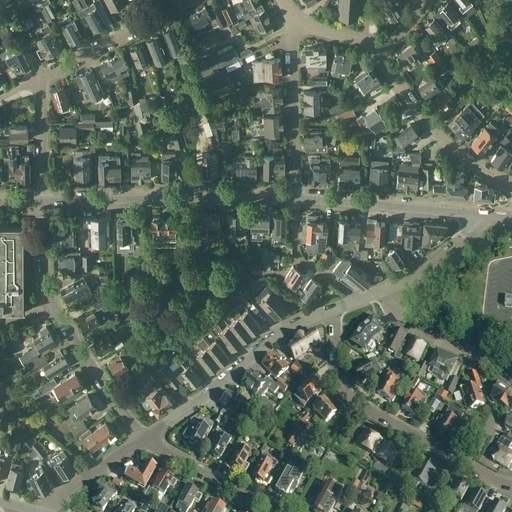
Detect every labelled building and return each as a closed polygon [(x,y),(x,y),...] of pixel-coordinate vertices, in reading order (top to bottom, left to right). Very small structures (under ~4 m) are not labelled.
[(105,0),(112,11),(125,4),(122,0),(105,0)] [(247,14),(262,6),(260,2),(259,0),(242,0),(238,2),(243,11),(245,15),(247,14)] [(340,19),(354,20),(355,18),(356,18),(356,0),(340,0),(339,17),(341,18),(340,19)] [(378,0),(378,1),(390,19),(403,10),(396,0),(378,0)] [(455,0),(460,5),(458,7),(463,12),(472,4),(469,0),(455,0)] [(51,2),(44,5),(51,18),(58,14),(52,1),(51,2)] [(448,2),(438,11),(442,16),(448,23),(446,24),(450,30),(461,20),(457,16),(458,14),(448,2)] [(93,30),(105,23),(93,3),(82,9),(84,13),(83,14),(86,21),(88,20),(93,30)] [(237,19),(231,6),(222,10),(228,23),(237,19)] [(262,6),(247,14),(254,28),(256,27),(259,32),(260,32),(261,35),(263,36),(272,32),(272,30),(271,26),(272,25),(264,10),(262,6)] [(220,26),(226,23),(218,7),(211,10),(220,26)] [(206,25),(205,22),(211,19),(205,8),(190,16),(198,30),(206,25)] [(44,16),(47,23),(48,23),(50,26),(54,24),(48,14),(44,16)] [(69,43),(81,36),(76,26),(77,25),(74,19),(71,20),(69,15),(58,21),(61,26),(60,26),(69,43)] [(432,40),(437,45),(447,37),(443,32),(444,31),(434,19),(424,27),(434,39),(432,40)] [(245,20),(237,24),(240,30),(248,26),(245,20)] [(41,57),(42,56),(45,55),(61,47),(52,30),(50,26),(48,23),(47,23),(35,29),(39,37),(36,38),(40,47),(36,49),(41,57)] [(175,27),(162,31),(169,47),(171,52),(182,47),(181,43),(181,42),(175,27)] [(498,31),(501,38),(510,33),(507,27),(498,31)] [(167,60),(166,56),(164,51),(158,36),(146,40),(152,56),(156,65),(167,60)] [(468,43),(472,49),(481,43),(477,36),(468,43)] [(408,67),(422,57),(426,54),(421,47),(416,39),(412,42),(397,52),(402,60),(398,62),(403,69),(407,66),(408,67)] [(29,64),(21,49),(20,49),(18,45),(6,51),(0,54),(0,57),(1,59),(5,57),(9,63),(11,61),(12,61),(17,70),(21,68),(23,72),(31,69),(29,64)] [(145,68),(150,66),(148,61),(142,45),(130,49),(136,66),(136,65),(138,70),(145,67),(145,68)] [(493,46),(486,50),(493,59),(491,61),(495,66),(487,72),(494,80),(506,71),(500,63),(504,61),(493,46)] [(226,51),(232,61),(237,58),(236,55),(232,48),(226,51)] [(318,71),(325,71),(325,66),(325,48),(306,48),(306,54),(301,54),(301,61),(306,61),(306,66),(318,66),(318,71)] [(227,64),(232,61),(226,51),(221,53),(227,64)] [(339,72),(347,73),(349,63),(354,64),(355,57),(351,56),(351,55),(341,52),(335,51),(331,70),(332,70),(331,75),(338,77),(339,72)] [(426,56),(433,67),(442,61),(435,51),(426,56)] [(111,58),(121,78),(129,73),(126,69),(129,67),(121,53),(111,58)] [(222,66),(227,64),(221,53),(216,56),(222,66)] [(217,69),(222,66),(216,56),(212,58),(217,69)] [(121,78),(111,58),(100,64),(108,78),(110,77),(113,82),(121,78)] [(213,71),(217,69),(212,58),(207,60),(213,71)] [(264,80),(264,77),(281,77),(280,59),(262,59),(262,61),(252,61),(253,81),(264,80)] [(213,71),(207,60),(202,63),(208,74),(213,71)] [(203,76),(208,74),(202,63),(197,66),(203,76)] [(438,75),(448,69),(444,63),(434,69),(438,75)] [(198,80),(197,79),(192,68),(190,66),(184,69),(185,72),(183,73),(185,78),(188,77),(191,83),(198,80)] [(197,79),(203,76),(197,66),(192,68),(197,79)] [(376,90),(382,85),(380,82),(380,81),(375,74),(369,66),(355,77),(356,79),(352,82),(356,87),(360,84),(361,85),(358,87),(363,94),(374,86),(376,90)] [(198,79),(207,100),(233,89),(224,68),(198,79)] [(85,86),(87,91),(88,94),(91,101),(104,95),(102,90),(97,80),(96,80),(91,69),(79,74),(80,75),(76,77),(78,83),(79,83),(81,88),(85,86)] [(426,97),(440,88),(439,88),(444,85),(437,74),(419,86),(421,90),(421,93),(423,97),(426,97)] [(495,83),(502,91),(511,84),(503,75),(495,83)] [(315,77),(315,86),(329,85),(328,76),(315,77)] [(511,97),(511,85),(511,84),(502,91),(509,100),(511,97)] [(50,90),(50,91),(56,108),(57,112),(72,108),(68,97),(67,98),(63,86),(50,90)] [(258,101),(254,101),(255,110),(282,107),(280,88),(263,90),(263,91),(258,92),(258,101)] [(131,104),(133,103),(140,102),(139,100),(137,89),(128,91),(131,104)] [(435,110),(437,113),(443,108),(445,110),(451,106),(446,100),(451,97),(445,90),(441,93),(435,97),(436,99),(430,104),(432,106),(432,108),(434,110),(435,110)] [(313,111),(322,111),(322,99),(327,99),(327,92),(322,92),(322,91),(304,92),(304,111),(305,111),(305,115),(313,115),(313,111)] [(233,102),(245,99),(243,93),(231,96),(233,102)] [(167,94),(160,96),(152,97),(154,108),(169,105),(167,94)] [(348,109),(363,101),(360,95),(345,103),(348,109)] [(139,100),(140,102),(142,111),(154,109),(151,97),(139,100)] [(133,103),(137,122),(136,122),(139,133),(146,132),(144,120),(143,119),(142,112),(142,111),(140,102),(133,103)] [(203,109),(202,102),(195,104),(195,107),(196,110),(203,109)] [(332,116),(347,110),(343,102),(329,108),(332,116)] [(448,122),(454,129),(473,112),(467,105),(462,110),(448,122)] [(383,132),(390,127),(383,117),(385,115),(382,112),(380,113),(376,107),(364,115),(361,115),(351,122),(357,131),(360,131),(363,129),(365,132),(374,131),(380,127),(383,132)] [(342,121),(355,115),(352,108),(339,114),(342,121)] [(460,136),(461,136),(474,124),(480,119),(473,112),(454,129),(460,136)] [(82,122),(95,122),(94,113),(81,114),(82,122)] [(259,121),(259,125),(283,124),(282,121),(282,114),(264,115),(258,116),(259,121)] [(212,132),(225,130),(223,120),(210,122),(212,132)] [(202,124),(207,137),(212,135),(208,122),(202,124)] [(484,127),(471,144),(482,153),(492,141),(493,140),(496,136),(495,136),(500,130),(490,122),(485,128),(484,127)] [(82,134),(82,129),(94,128),(94,123),(90,123),(75,123),(75,128),(60,128),(60,141),(75,140),(75,134),(82,134)] [(259,125),(259,126),(260,134),(265,134),(283,133),(282,126),(283,126),(283,124),(259,125)] [(393,137),(400,147),(404,144),(404,145),(413,138),(416,142),(420,138),(418,134),(410,124),(403,129),(402,128),(396,133),(396,134),(393,137)] [(22,144),(23,139),(27,138),(32,138),(32,130),(27,130),(27,129),(26,125),(16,126),(16,125),(9,125),(9,126),(5,126),(5,132),(9,132),(10,139),(13,139),(13,143),(22,144)] [(332,130),(330,143),(338,145),(341,132),(332,130)] [(326,151),(326,145),(326,132),(321,132),(321,131),(310,131),(310,133),(304,133),(304,146),(305,146),(305,151),(312,151),(326,151)] [(176,148),(182,146),(178,135),(172,137),(176,148)] [(210,147),(216,145),(212,135),(207,137),(210,147)] [(375,142),(376,136),(369,135),(368,141),(365,159),(373,160),(375,142)] [(506,137),(501,141),(506,146),(510,141),(506,137)] [(227,141),(217,144),(221,157),(231,154),(227,141)] [(19,178),(18,152),(18,145),(9,145),(3,146),(4,158),(9,158),(10,171),(9,171),(10,178),(19,178)] [(511,161),(511,153),(500,145),(496,151),(497,151),(491,160),(503,167),(506,170),(511,164),(511,161)] [(264,155),(263,174),(264,174),(264,179),(273,179),(273,174),(283,174),(284,155),(281,155),(281,148),(273,148),(273,155),(264,155)] [(86,177),(91,177),(91,156),(90,156),(90,151),(74,151),(74,157),(74,177),(80,177),(80,181),(86,181),(86,177)] [(20,152),(18,152),(19,178),(20,178),(21,178),(21,183),(29,183),(29,178),(29,161),(28,161),(28,156),(20,156),(20,152)] [(161,153),(161,159),(162,176),(167,176),(167,177),(168,177),(169,178),(172,178),(173,177),(174,177),(174,176),(175,176),(175,169),(176,169),(176,168),(181,168),(181,159),(174,159),(174,153),(161,153)] [(217,154),(202,154),(202,174),(203,174),(203,178),(211,178),(211,174),(211,173),(215,173),(215,165),(217,165),(217,154)] [(231,170),(231,177),(236,177),(236,178),(255,179),(256,162),(255,162),(255,157),(245,156),(245,162),(236,161),(236,170),(231,170)] [(336,166),(340,166),(339,183),(358,184),(359,167),(358,167),(358,162),(359,157),(342,156),(341,161),(337,161),(336,166)] [(109,179),(120,179),(120,157),(108,157),(108,161),(98,161),(99,181),(109,180),(109,179)] [(131,179),(150,179),(149,161),(147,161),(147,157),(131,157),(131,161),(131,179)] [(318,180),(329,181),(330,164),(329,164),(329,159),(321,158),(321,161),(319,161),(319,160),(311,159),(311,162),(310,162),(309,171),(304,170),(304,179),(309,180),(309,181),(318,181),(318,180)] [(369,185),(386,186),(387,168),(386,168),(387,163),(372,162),(371,167),(370,167),(369,185)] [(398,170),(396,186),(416,188),(418,172),(418,166),(399,165),(399,170),(398,170)] [(443,185),(462,187),(463,172),(447,171),(446,184),(444,183),(443,185)] [(432,188),(432,180),(432,172),(423,172),(423,188),(432,188)] [(474,184),(473,197),(493,199),(493,198),(496,198),(498,197),(498,193),(496,191),(494,191),(494,190),(477,180),(474,184)] [(462,187),(443,185),(437,185),(434,184),(433,193),(436,193),(445,194),(466,196),(467,187),(462,187)] [(211,239),(218,239),(218,234),(218,215),(199,215),(199,216),(194,216),(194,223),(198,223),(199,234),(211,234),(211,239)] [(238,236),(243,236),(243,231),(244,231),(244,215),(226,215),(226,231),(238,231),(238,236)] [(261,237),(267,237),(268,232),(268,216),(251,215),(250,231),(261,231),(261,237)] [(175,245),(175,237),(176,237),(176,227),(182,227),(181,218),(175,219),(175,218),(162,218),(160,216),(154,216),(152,218),(152,228),(152,237),(153,237),(153,246),(173,245),(173,248),(175,248),(175,245)] [(271,242),(287,242),(287,237),(288,237),(288,216),(272,216),(271,242)] [(89,244),(109,243),(108,217),(88,218),(83,219),(84,226),(88,226),(89,244)] [(325,240),(326,240),(327,223),(326,223),(324,221),(320,221),(318,223),(316,223),(316,222),(315,222),(316,217),(307,217),(307,221),(305,238),(306,238),(305,248),(309,248),(308,253),(316,253),(316,248),(325,249),(325,240)] [(365,245),(382,246),(382,242),(383,242),(384,223),(375,222),(375,219),(367,218),(367,224),(365,245)] [(67,247),(80,247),(79,239),(76,239),(75,224),(65,225),(65,224),(64,219),(56,219),(56,224),(57,244),(67,244),(67,247)] [(337,237),(358,239),(359,223),(347,222),(348,220),(338,219),(338,220),(334,220),(334,227),(338,228),(337,237)] [(117,240),(117,245),(117,252),(127,252),(127,250),(134,250),(134,246),(141,246),(140,227),(131,227),(131,222),(126,222),(126,221),(117,221),(117,240)] [(418,249),(419,242),(420,231),(420,226),(419,226),(419,223),(413,222),(409,222),(404,221),(403,224),(402,224),(394,223),(394,224),(389,223),(388,239),(392,240),(394,243),(401,244),(402,237),(406,238),(405,248),(418,249)] [(424,231),(420,231),(419,242),(423,242),(424,243),(424,244),(429,244),(429,243),(431,243),(448,232),(446,225),(424,223),(424,231)] [(25,310),(24,310),(23,226),(0,226),(0,301),(3,301),(3,311),(25,311),(25,310)] [(467,279),(454,310),(511,334),(511,246),(510,247),(467,279)] [(271,261),(271,254),(271,249),(262,248),(261,262),(271,262),(271,261)] [(367,255),(361,255),(362,250),(357,249),(354,254),(361,259),(367,260),(367,255)] [(388,253),(387,261),(392,268),(396,266),(403,262),(394,249),(388,253)] [(327,266),(329,255),(329,254),(323,253),(321,265),(327,266)] [(92,255),(80,256),(81,269),(93,269),(92,255)] [(355,288),(356,287),(357,286),(361,289),(366,283),(357,275),(356,273),(354,272),(354,269),(350,267),(350,266),(349,265),(352,261),(349,260),(349,259),(341,259),(329,255),(327,266),(332,270),(332,269),(340,275),(340,276),(354,288),(355,288)] [(352,261),(349,265),(350,266),(350,267),(354,269),(354,272),(356,273),(357,275),(366,283),(369,283),(369,284),(371,282),(372,280),(371,277),(354,263),(357,260),(362,263),(364,260),(361,260),(360,260),(358,258),(353,255),(349,260),(352,261)] [(59,268),(74,267),(74,257),(59,257),(59,268)] [(250,274),(264,274),(264,263),(250,264),(250,274)] [(285,278),(285,279),(282,283),(295,290),(297,287),(305,274),(293,266),(287,276),(285,275),(284,277),(285,278)] [(111,280),(111,270),(99,270),(100,280),(111,280)] [(73,299),(76,304),(92,295),(83,278),(61,290),(68,302),(73,299)] [(300,296),(311,300),(321,285),(311,278),(303,291),(300,296)] [(112,298),(112,285),(100,285),(100,298),(112,298)] [(244,290),(238,295),(248,305),(254,300),(244,290)] [(275,318),(287,307),(272,291),(259,303),(268,312),(269,311),(275,318)] [(229,313),(235,320),(222,330),(216,323),(213,325),(219,333),(218,333),(227,344),(226,345),(230,350),(231,350),(233,352),(235,350),(233,348),(247,336),(246,335),(248,333),(251,337),(253,335),(250,331),(252,329),(254,331),(260,326),(247,310),(241,315),(235,308),(229,313)] [(86,331),(100,323),(101,325),(109,320),(104,310),(100,313),(98,310),(94,312),(93,311),(82,318),(81,316),(78,317),(86,331)] [(360,329),(372,340),(374,339),(378,343),(383,340),(380,335),(383,333),(382,332),(382,330),(381,328),(379,328),(374,321),(373,321),(372,320),(366,324),(367,325),(364,327),(363,327),(360,329)] [(175,335),(184,326),(180,322),(170,330),(175,335)] [(49,346),(55,342),(49,331),(48,331),(46,327),(40,330),(42,335),(34,339),(34,340),(30,342),(37,353),(41,351),(42,352),(50,347),(49,346)] [(156,342),(167,336),(163,328),(152,334),(156,342)] [(372,340),(360,329),(358,332),(359,332),(357,335),(356,335),(352,341),(353,342),(353,343),(360,348),(360,349),(363,351),(364,350),(366,351),(367,348),(372,351),(375,346),(371,342),(372,340)] [(115,344),(118,342),(112,331),(108,334),(107,333),(102,337),(102,338),(94,343),(101,354),(115,345),(115,344)] [(312,348),(319,343),(311,331),(307,334),(308,335),(305,337),(304,335),(293,342),(294,344),(287,348),(294,360),(307,352),(308,353),(313,350),(312,348)] [(396,331),(386,350),(396,355),(394,358),(400,361),(405,351),(400,348),(406,336),(396,331)] [(203,338),(196,343),(202,351),(196,356),(209,372),(216,367),(214,365),(216,363),(220,367),(221,366),(218,362),(220,360),(222,362),(229,357),(215,340),(209,346),(203,338)] [(412,341),(404,356),(418,363),(425,347),(424,346),(423,344),(420,343),(419,344),(412,341)] [(56,373),(69,365),(63,354),(63,355),(60,350),(55,354),(57,358),(56,358),(55,357),(49,361),(49,362),(43,366),(48,374),(54,371),(56,373)] [(24,366),(34,360),(29,352),(19,357),(24,366)] [(112,368),(117,375),(133,363),(124,352),(107,364),(111,369),(112,368)] [(437,378),(448,356),(439,352),(438,354),(428,373),(437,378)] [(275,380),(288,368),(282,361),(280,363),(280,362),(279,363),(271,355),(261,364),(275,380)] [(448,356),(437,378),(446,382),(456,362),(455,362),(456,360),(448,356)] [(26,376),(42,367),(37,359),(21,368),(26,376)] [(185,361),(180,365),(175,359),(168,364),(173,370),(172,371),(181,383),(185,380),(190,387),(201,379),(189,365),(189,366),(185,361)] [(355,373),(361,384),(370,379),(371,380),(377,377),(376,376),(382,373),(374,360),(361,367),(361,369),(355,373)] [(415,378),(421,381),(429,367),(422,363),(415,378)] [(165,365),(160,369),(164,374),(161,376),(160,376),(163,381),(172,374),(165,365)] [(133,378),(142,391),(158,379),(149,367),(133,378)] [(304,367),(301,371),(305,375),(309,370),(304,367)] [(377,395),(393,404),(402,388),(391,381),(394,375),(387,372),(384,377),(386,379),(377,395)] [(75,391),(83,386),(82,385),(83,384),(80,379),(79,380),(75,373),(67,378),(66,377),(60,381),(61,382),(54,386),(62,399),(69,395),(69,396),(76,392),(75,391)] [(265,394),(268,390),(273,395),(278,389),(266,379),(263,383),(250,373),(246,379),(265,394)] [(484,405),(479,389),(482,388),(477,373),(469,376),(471,384),(459,388),(463,401),(468,399),(471,409),(484,405)] [(174,389),(180,384),(173,375),(166,379),(174,389)] [(413,377),(408,387),(413,390),(418,380),(413,377)] [(265,394),(246,379),(241,385),(255,396),(254,397),(258,401),(260,400),(265,394)] [(503,406),(510,392),(511,388),(511,386),(498,379),(492,388),(496,390),(491,399),(503,406)] [(288,387),(280,380),(275,385),(283,393),(288,387)] [(41,395),(53,388),(49,381),(37,388),(41,395)] [(294,397),(303,408),(321,392),(311,381),(294,397)] [(458,384),(451,381),(445,393),(452,396),(458,384)] [(285,393),(289,397),(297,390),(298,391),(301,389),(296,383),(285,393)] [(162,385),(146,397),(142,400),(141,402),(146,409),(148,409),(152,406),(158,413),(160,416),(169,410),(166,406),(174,400),(171,395),(170,396),(162,385)] [(444,392),(439,389),(435,395),(441,398),(444,392)] [(409,398),(405,404),(402,409),(415,416),(426,396),(418,391),(416,395),(408,391),(405,396),(409,398)] [(510,392),(503,406),(511,411),(511,391),(511,392),(510,392)] [(237,396),(235,399),(228,394),(220,405),(227,410),(226,411),(232,417),(237,411),(240,414),(248,404),(237,396)] [(92,415),(98,411),(95,407),(95,406),(88,395),(73,405),(66,410),(70,415),(76,410),(81,417),(89,411),(92,415)] [(259,406),(269,412),(273,405),(263,399),(259,406)] [(312,410),(325,424),(336,414),(323,400),(312,410)] [(434,414),(440,404),(433,400),(427,410),(434,414)] [(250,420),(257,411),(249,405),(242,413),(250,420)] [(18,416),(15,413),(13,410),(8,414),(13,420),(18,416)] [(267,417),(257,411),(253,418),(263,423),(267,417)] [(308,427),(304,423),(308,420),(303,414),(294,423),(302,432),(308,427)] [(437,429),(453,438),(461,424),(445,415),(443,419),(440,417),(437,423),(440,425),(437,429)] [(219,424),(225,427),(228,421),(222,418),(219,424)] [(187,441),(199,447),(204,437),(206,438),(209,432),(212,428),(199,420),(196,425),(191,433),(187,430),(183,438),(187,441)] [(77,437),(89,428),(84,421),(71,430),(77,437)] [(92,432),(89,428),(80,436),(83,440),(85,438),(93,449),(101,442),(101,443),(108,438),(110,442),(116,438),(113,434),(114,433),(105,422),(92,432)] [(292,430),(280,451),(289,456),(301,435),(292,430)] [(376,456),(385,462),(393,448),(364,431),(356,445),(373,455),(376,451),(378,452),(376,456)] [(208,453),(220,459),(228,444),(231,439),(218,432),(215,436),(212,442),(213,443),(208,453)] [(291,455),(297,458),(308,437),(303,434),(291,455)] [(19,451),(22,438),(13,436),(11,449),(19,451)] [(511,445),(502,438),(494,453),(497,454),(493,462),(508,471),(509,470),(511,472),(511,470),(511,465),(511,464),(511,454),(503,449),(504,447),(509,450),(511,445)] [(30,446),(32,448),(36,454),(40,459),(47,454),(36,441),(30,446)] [(241,471),(245,473),(248,467),(244,465),(249,456),(245,453),(247,449),(241,445),(239,450),(237,449),(234,455),(235,455),(229,465),(241,472),(241,471)] [(63,477),(74,470),(69,462),(71,461),(67,455),(66,455),(63,450),(50,458),(63,477)] [(266,477),(271,468),(273,469),(276,464),(269,460),(264,457),(260,462),(259,461),(256,467),(256,468),(251,477),(263,484),(263,483),(267,485),(270,479),(266,477)] [(12,462),(10,467),(6,484),(19,488),(23,470),(24,465),(19,464),(12,462)] [(133,472),(132,473),(129,471),(124,479),(143,490),(155,469),(147,464),(144,469),(143,469),(142,468),(141,468),(140,468),(139,468),(138,468),(136,469),(135,469),(134,470),(133,471),(133,472)] [(372,470),(384,478),(388,471),(375,464),(372,470)] [(419,484),(425,488),(434,472),(420,464),(411,480),(412,480),(409,486),(416,489),(419,484)] [(32,487),(33,487),(37,494),(51,486),(44,471),(43,471),(41,466),(35,469),(38,474),(28,479),(27,481),(30,486),(32,487)] [(278,485),(275,491),(278,493),(278,494),(285,498),(289,491),(292,493),(296,486),(301,478),(288,471),(284,478),(281,477),(277,484),(278,485)] [(152,499),(154,501),(159,493),(164,496),(169,487),(173,489),(176,483),(172,481),(161,474),(154,484),(152,483),(140,502),(144,503),(148,506),(152,499)] [(458,482),(452,478),(443,493),(444,493),(442,497),(448,500),(450,497),(460,503),(469,488),(458,482)] [(112,484),(119,488),(122,483),(115,480),(112,484)] [(359,484),(353,481),(345,494),(351,498),(359,484)] [(92,511),(93,511),(103,511),(114,499),(113,499),(116,495),(106,486),(102,490),(98,495),(99,496),(92,504),(96,507),(95,507),(96,507),(92,511)] [(192,511),(189,510),(194,501),(198,504),(201,498),(197,495),(196,494),(195,492),(193,491),(191,491),(186,488),(177,504),(178,504),(175,509),(180,511),(179,511),(192,511)] [(357,489),(351,500),(359,503),(365,493),(357,489)] [(311,502),(307,508),(313,511),(312,511),(313,511),(330,511),(335,503),(338,497),(325,490),(316,505),(311,502)] [(474,492),(466,506),(464,505),(461,509),(466,511),(477,511),(485,498),(474,492)] [(378,495),(375,500),(381,503),(384,498),(378,495)] [(117,511),(133,511),(136,508),(129,504),(124,500),(121,505),(120,504),(117,510),(118,511),(117,511)] [(503,511),(505,509),(493,502),(487,511),(503,511)] [(221,506),(218,507),(212,503),(209,508),(207,507),(204,511),(226,511),(224,511),(224,510),(223,510),(223,507),(221,506)]
